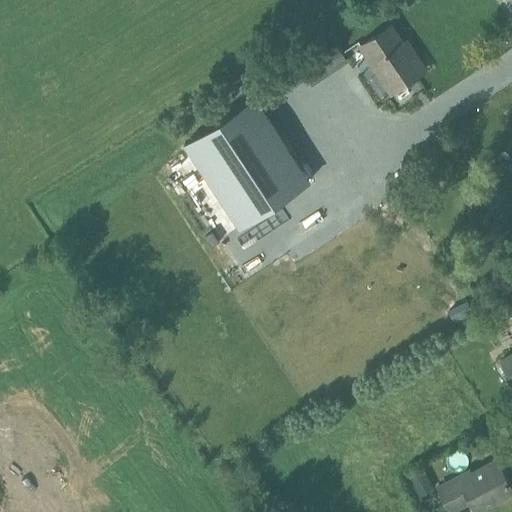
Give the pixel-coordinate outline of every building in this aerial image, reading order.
[(361,46),(393,92),(426,70),(416,54),(412,56),(392,25),(361,46)] [(330,73),(348,61),(335,40),(316,52),(330,73)] [(254,98),(191,139),(246,222),(309,181),(254,98)] [(152,164),(165,180),(172,174),(158,159),(152,164)] [(511,352),(497,361),(511,386),(511,352)] [(478,511),(480,511),(511,495),(511,484),(499,461),(473,476),(471,473),(440,490),(452,511),(455,511),(473,502),(478,511)] [(26,511),(20,498),(0,507),(0,511),(26,511)]
